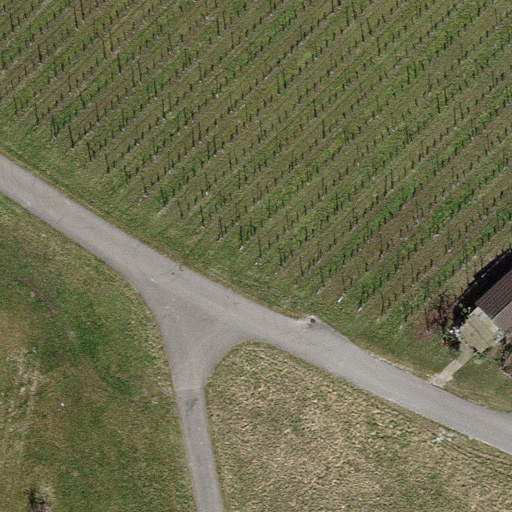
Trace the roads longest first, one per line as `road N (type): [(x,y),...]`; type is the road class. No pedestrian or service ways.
road 1 (track): [(178,286),(216,511)]
road 2 (track): [(0,180),(178,286)]
